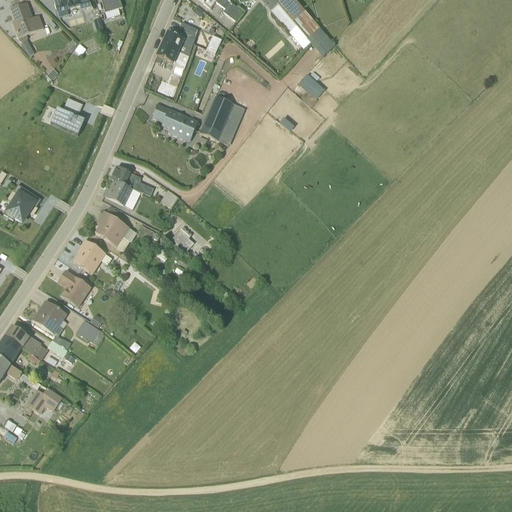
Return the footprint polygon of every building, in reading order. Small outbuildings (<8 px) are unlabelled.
[(52,0),(56,11),(55,12),(56,15),(58,15),(59,20),(69,17),(67,12),(79,8),(80,12),(90,9),(87,0),(52,0)] [(100,0),(104,15),(121,10),(118,0),(100,0)] [(234,23),(235,23),(242,14),(228,2),(225,0),(197,0),(203,4),(203,5),(210,11),(215,4),(224,11),(222,14),(234,23)] [(306,38),(318,28),(293,0),(283,0),(277,6),(306,38)] [(32,20),(26,5),(10,11),(14,22),(11,23),(19,44),(20,44),(29,59),(34,56),(27,42),(28,41),(26,37),(43,30),(38,17),(32,20)] [(311,44),(277,6),(270,11),(289,33),(288,34),(303,51),(311,44)] [(195,8),(192,13),(199,19),(203,15),(195,8)] [(90,15),(93,23),(99,21),(96,13),(90,15)] [(167,35),(161,47),(188,59),(196,38),(198,32),(181,24),(179,31),(175,38),(167,35)] [(334,48),(318,28),(306,38),(323,58),(334,48)] [(206,52),(216,56),(223,41),(213,37),(206,52)] [(71,42),(65,50),(69,54),(76,46),(71,42)] [(85,52),(79,46),(74,52),(80,58),(85,52)] [(188,59),(161,47),(156,58),(157,59),(155,64),(159,65),(161,61),(184,71),(188,59)] [(195,58),(201,59),(204,49),(198,47),(195,58)] [(201,114),(224,62),(217,59),(195,112),(201,114)] [(43,74),(52,84),(58,75),(50,68),(43,74)] [(313,71),(300,85),(317,101),(326,91),(316,82),(320,77),(313,71)] [(199,135),(229,148),(244,111),(215,99),(199,135)] [(68,101),(67,101),(62,113),(56,110),(50,125),(77,138),(78,137),(84,122),(77,119),(82,107),(68,101)] [(198,124),(157,106),(151,120),(163,124),(161,128),(168,131),(167,135),(189,144),(198,124)] [(137,178),(116,168),(110,180),(149,198),(153,190),(139,184),(140,179),(137,178)] [(132,211),(140,195),(140,194),(113,182),(108,191),(106,190),(102,198),(124,208),(124,207),(132,211)] [(16,195),(4,214),(21,225),(32,208),(35,210),(40,202),(18,188),(14,194),(16,195)] [(167,193),(160,203),(171,208),(177,200),(167,193)] [(115,220),(120,214),(111,207),(106,214),(115,220)] [(129,230),(103,213),(96,225),(99,227),(95,235),(116,249),(117,249),(123,253),(129,244),(130,245),(136,236),(129,231),(129,230)] [(148,243),(153,233),(141,227),(136,236),(148,243)] [(183,231),(173,241),(181,249),(191,239),(183,231)] [(157,242),(160,237),(153,234),(150,239),(157,242)] [(77,257),(73,264),(92,277),(101,263),(107,267),(111,261),(105,257),(105,256),(84,242),(76,256),(77,257)] [(91,290),(65,272),(57,284),(65,290),(60,298),(78,310),(91,290)] [(45,303),(32,323),(58,339),(62,332),(59,329),(66,317),(45,303)] [(103,322),(95,316),(89,325),(98,330),(103,322)] [(84,323),(76,335),(96,348),(103,337),(102,336),(102,335),(84,323)] [(29,340),(12,329),(5,339),(41,363),(47,355),(45,354),(47,352),(40,347),(41,347),(30,339),(29,340)] [(66,352),(70,346),(62,341),(55,337),(51,343),(66,352)] [(5,339),(0,346),(0,360),(10,367),(22,351),(5,339)] [(67,353),(51,343),(47,350),(63,360),(67,353)] [(28,355),(25,359),(34,366),(37,361),(28,355)] [(75,360),(68,355),(65,361),(71,365),(75,360)] [(48,358),(45,363),(54,368),(57,363),(48,358)] [(29,387),(32,382),(0,360),(0,383),(6,375),(17,383),(18,380),(29,387)] [(43,396),(33,412),(40,416),(45,408),(52,413),(62,400),(47,390),(43,396)] [(43,396),(37,392),(26,407),(33,412),(43,396)] [(16,428),(8,423),(4,428),(12,434),(16,428)]
